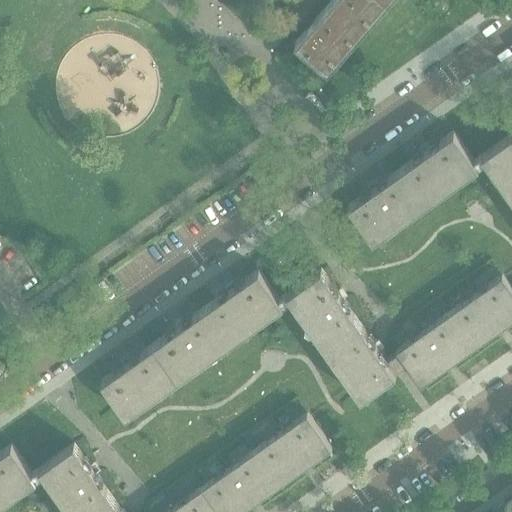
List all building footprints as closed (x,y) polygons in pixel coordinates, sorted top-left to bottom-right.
[(328,70),(365,28),(332,0),(331,0),(295,42),(328,70)] [(332,0),(365,28),(389,0),(332,0)] [(478,165),(476,162),(454,131),(401,168),(425,203),(478,165)] [(511,137),(484,158),(484,157),(476,162),(478,165),(478,166),(486,161),(511,197),(511,137)] [(425,203),(401,168),(349,205),(373,239),(425,203)] [(358,320),(349,307),(321,268),(287,293),(286,292),(279,297),(283,303),(284,304),(291,299),(324,345),(358,320)] [(231,340),(283,303),(279,297),(259,269),(207,306),(231,340)] [(511,287),(502,274),(449,311),(474,346),(487,337),(486,336),(496,329),(494,326),(501,321),(503,324),(511,317),(511,287)] [(179,377),(231,340),(207,306),(155,342),(179,377)] [(474,346),(449,311),(396,348),(398,350),(407,364),(421,384),(435,374),(434,372),(444,366),(442,363),(449,358),(451,361),(460,354),(461,356),(474,346)] [(358,320),(324,345),(361,397),(395,373),(386,359),(358,320)] [(179,377),(155,342),(102,380),(126,414),(179,377)] [(407,364),(398,350),(386,359),(395,373),(407,364)] [(318,457),(330,448),(332,447),(307,411),(254,449),(279,484),(292,475),(291,474),(301,467),(299,464),(306,459),(308,462),(317,455),(318,457)] [(87,511),(111,495),(102,482),(74,443),(40,467),(39,467),(32,472),(36,478),(44,473),(71,511),(87,511)] [(0,503),(36,478),(32,472),(12,444),(0,451),(0,503)] [(266,494),(279,484),(254,449),(202,486),(220,511),(240,511),(239,510),(249,504),(247,501),(254,496),(256,499),(265,492),(266,494)] [(220,511),(202,486),(164,511),(220,511)] [(123,511),(111,495),(87,511),(123,511)] [(511,511),(511,500),(506,505),(504,501),(498,505),(500,508),(495,511),(494,511),(511,511)]
